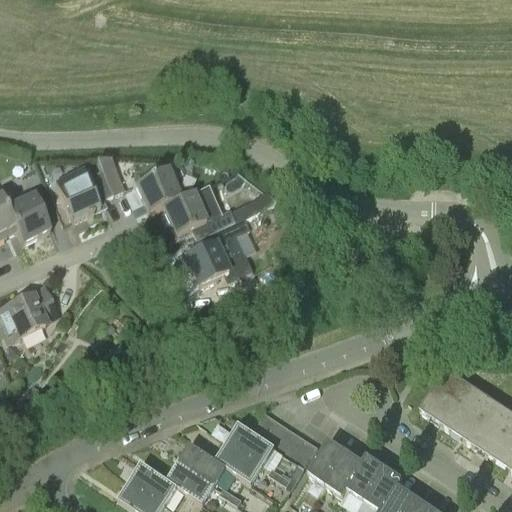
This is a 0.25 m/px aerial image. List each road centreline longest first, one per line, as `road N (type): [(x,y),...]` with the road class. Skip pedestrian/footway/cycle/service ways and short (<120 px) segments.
road 1 (tertiary): [(497,302),(486,243),(464,219),(343,200),(239,143),(186,133),(0,136)]
road 2 (residential): [(38,478),(243,384),(497,302)]
road 3 (residential): [(0,287),(112,236),(165,286)]
road 4 (residential): [(503,511),(401,444),(363,406)]
